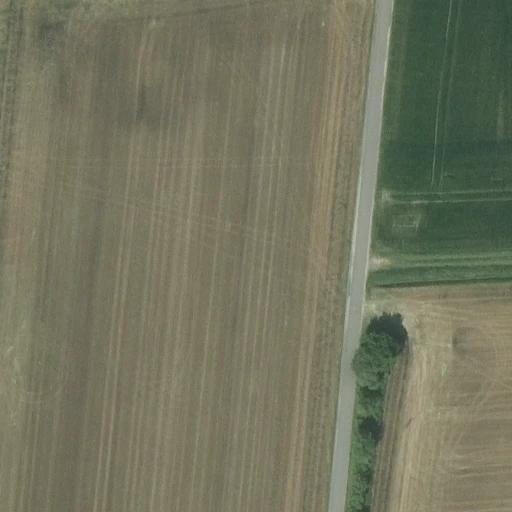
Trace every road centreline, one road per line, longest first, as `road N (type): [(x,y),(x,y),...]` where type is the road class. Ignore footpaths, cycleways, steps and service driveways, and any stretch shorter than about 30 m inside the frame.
road 1 (unclassified): [(341,511),(387,0)]
road 2 (track): [(366,252),(511,246)]
